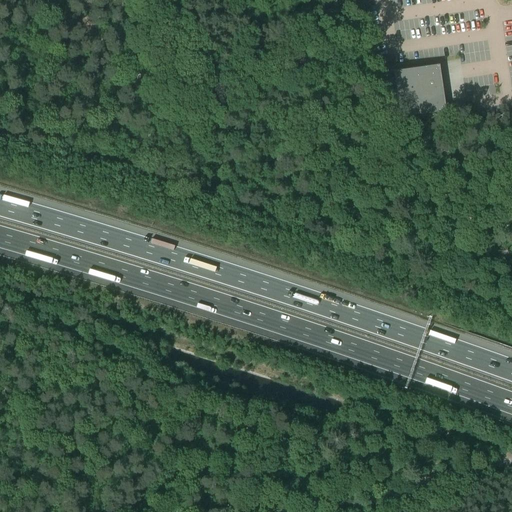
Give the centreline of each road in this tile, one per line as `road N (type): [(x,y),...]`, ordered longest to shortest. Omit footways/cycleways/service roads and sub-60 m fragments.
road 1 (motorway): [(0,238),(511,405)]
road 2 (motorway): [(511,372),(0,206)]
road 3 (unclassified): [(342,511),(474,464),(511,468)]
